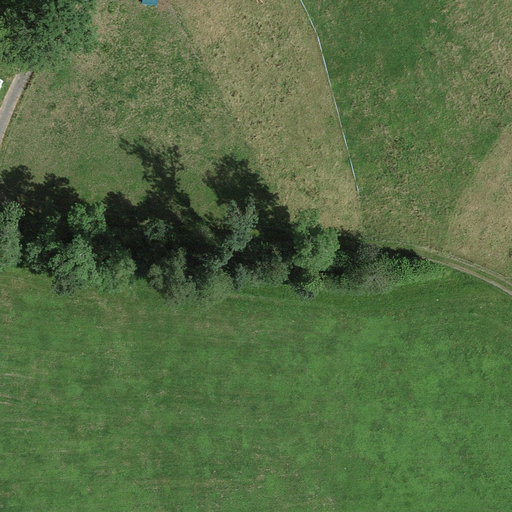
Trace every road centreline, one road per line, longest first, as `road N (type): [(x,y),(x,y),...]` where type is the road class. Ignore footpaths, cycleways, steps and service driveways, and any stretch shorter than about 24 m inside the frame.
road 1 (track): [(511,290),(433,261),(0,193)]
road 2 (track): [(0,142),(66,0)]
